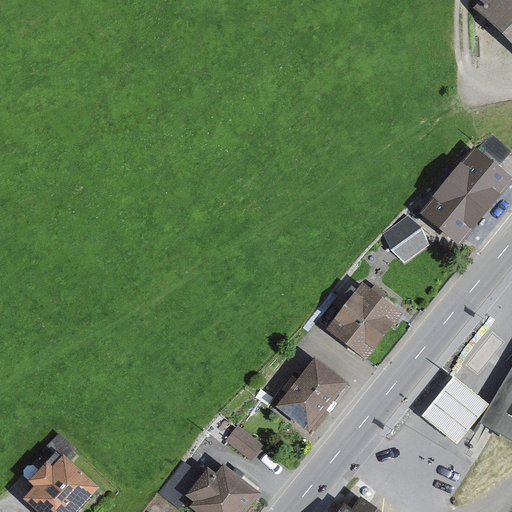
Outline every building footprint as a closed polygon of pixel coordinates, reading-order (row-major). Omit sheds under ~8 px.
[(511,0),(480,0),(474,8),(511,43),(511,0)] [(476,250),(511,199),(511,166),(484,147),(432,219),(476,250)] [(405,261),(432,243),(415,219),(388,236),(405,261)] [(417,313),(375,285),(340,336),(383,364),(417,313)] [(283,416),(317,441),(360,385),(326,360),(283,416)] [(511,375),(480,428),(511,446),(511,375)] [(454,377),(423,417),(437,428),(449,438),(458,444),(489,405),(481,399),(468,388),(454,377)] [(229,423),(218,438),(254,464),(265,448),(229,423)] [(31,481),(21,492),(42,511),(68,511),(96,482),(61,449),(51,461),(46,456),(27,477),(31,481)] [(210,479),(192,504),(202,511),(257,511),(270,496),(223,462),(210,479)] [(185,511),(192,504),(210,479),(188,463),(162,497),(182,511),(185,511)] [(359,510),(343,498),(333,511),(391,511),(369,496),(359,510)]
